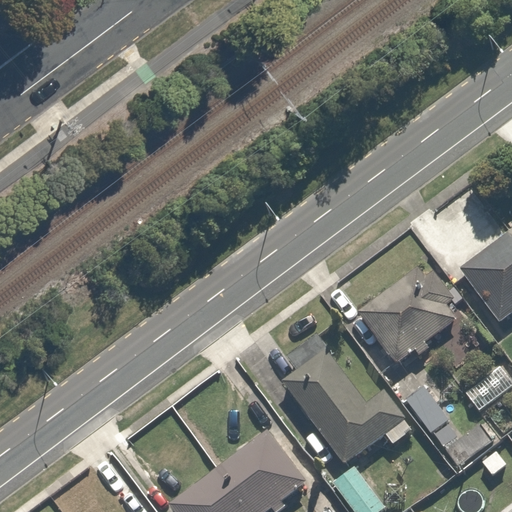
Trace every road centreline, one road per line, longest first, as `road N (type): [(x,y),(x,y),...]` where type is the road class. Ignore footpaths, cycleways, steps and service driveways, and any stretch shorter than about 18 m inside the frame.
road 1 (secondary): [(511,72),(0,456)]
road 2 (tertiary): [(0,111),(148,0)]
